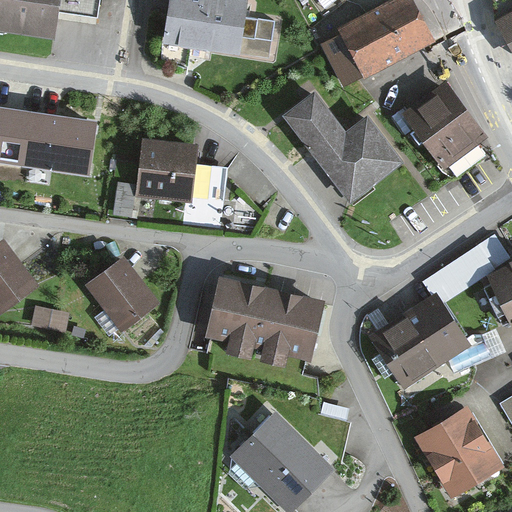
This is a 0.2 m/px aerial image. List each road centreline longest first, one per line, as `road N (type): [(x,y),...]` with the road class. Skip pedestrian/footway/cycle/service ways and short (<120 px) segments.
road 1 (residential): [(330,262),(323,232),(281,172),(211,113),(136,86),(0,66)]
road 2 (residential): [(211,249),(184,338),(166,367),(135,374),(0,357)]
road 3 (residential): [(211,249),(0,217)]
road 4 (residential): [(394,452),(342,335),(361,273)]
road 5 (residential): [(511,196),(408,261),(361,273)]
road 6 (tertiary): [(511,137),(454,0)]
